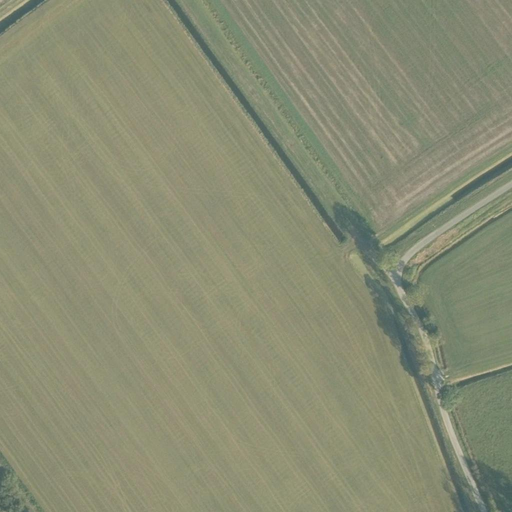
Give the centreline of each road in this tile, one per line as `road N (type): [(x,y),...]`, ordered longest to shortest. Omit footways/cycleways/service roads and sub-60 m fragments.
road 1 (unclassified): [(483,511),(429,349),(391,277),(426,235),(511,186)]
road 2 (track): [(193,0),(391,277)]
